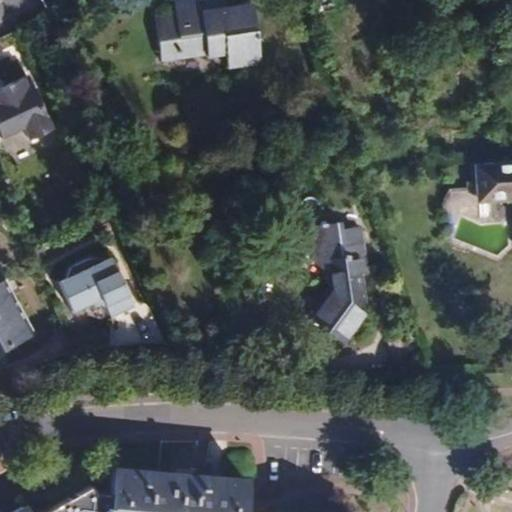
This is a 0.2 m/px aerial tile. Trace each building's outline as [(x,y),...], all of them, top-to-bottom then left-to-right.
[(224,8),(223,0),(186,0),(172,2),(174,13),(153,16),(160,61),(206,54),(206,57),(226,54),(228,68),(261,63),(252,4),(224,8)] [(24,70),(0,81),(0,130),(20,122),(25,134),(48,123),(24,70)] [(510,244),(511,244),(511,163),(469,165),(470,197),(509,195),(510,244)] [(366,272),(359,227),(340,231),(338,223),(305,228),(310,258),(328,271),(330,288),(309,318),(345,344),(367,315),(359,273),(366,272)] [(137,317),(111,256),(55,279),(82,341),(137,317)] [(0,351),(33,333),(3,280),(0,281),(0,351)] [(242,511),(245,480),(110,469),(109,493),(94,492),(89,485),(41,511),(24,511),(21,506),(9,511),(242,511)]
